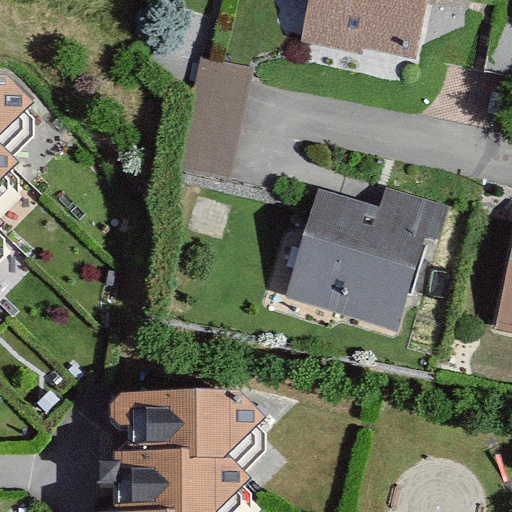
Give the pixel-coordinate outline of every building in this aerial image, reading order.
[(426,0),(309,0),(302,36),(415,59),(426,0)] [(511,4),(496,2),(492,26),(484,73),(499,76),(511,78),(511,4)] [(216,61),(201,58),(194,90),(176,168),(182,169),(228,180),(247,96),(253,70),(249,69),(216,61)] [(6,76),(0,75),(0,226),(4,223),(0,218),(0,180),(18,163),(0,144),(0,135),(33,103),(6,76)] [(287,296),(397,329),(424,239),(437,243),(449,206),(386,187),(383,199),(380,209),(320,190),(287,296)] [(511,253),(497,324),(511,327),(511,253)] [(241,394),(123,396),(113,406),(113,418),(124,429),(130,429),(130,452),(116,452),(116,461),(100,461),(100,486),(117,486),(116,511),(220,511),(252,481),(230,458),(267,421),(241,394)]
